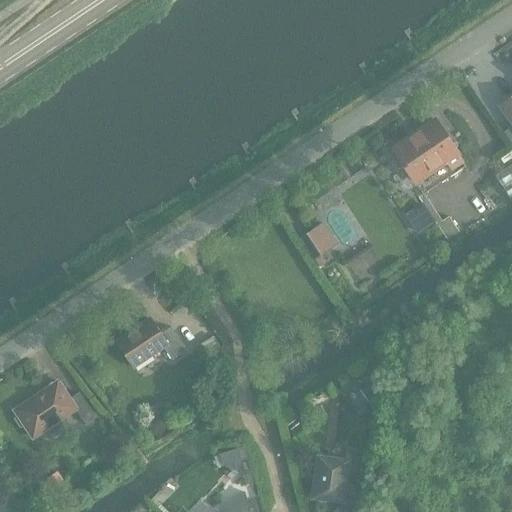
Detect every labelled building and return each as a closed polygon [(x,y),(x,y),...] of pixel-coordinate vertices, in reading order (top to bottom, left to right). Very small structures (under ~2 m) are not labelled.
[(511,98),(500,107),(511,123),(511,98)] [(393,151),(423,196),(465,167),(456,154),(457,153),(436,121),(393,151)] [(511,193),(511,192),(511,166),(499,174),(511,193)] [(319,223),(298,236),(296,237),(309,256),(333,242),(319,223)] [(186,351),(171,327),(160,334),(151,320),(117,343),(133,366),(162,347),(171,360),(186,351)] [(213,336),(200,344),(208,356),(221,349),(213,336)] [(58,382),(14,411),(17,415),(14,420),(20,428),(25,427),(33,438),(75,410),(85,425),(96,418),(79,393),(69,400),(58,382)] [(371,383),(360,391),(370,404),(381,396),(371,383)] [(356,503),(363,451),(347,449),(345,461),(319,457),(317,465),(315,465),(311,468),(310,475),(313,479),(315,479),(313,497),(356,503)] [(47,479),(54,490),(65,482),(58,472),(47,479)] [(221,509),(220,510),(222,511),(249,511),(244,493),(243,493),(243,494),(222,510),(221,509)]
